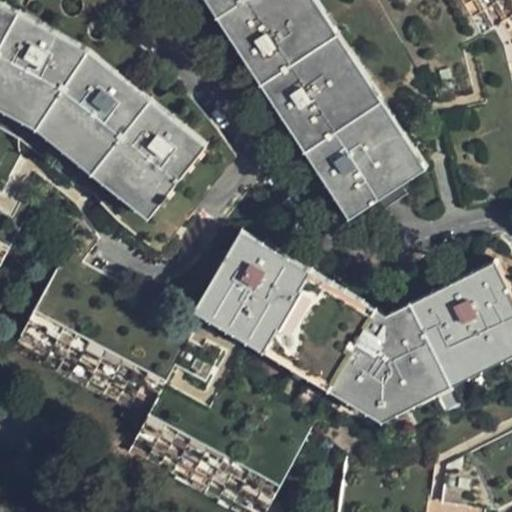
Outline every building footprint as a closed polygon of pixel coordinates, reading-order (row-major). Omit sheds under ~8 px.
[(318,0),(203,0),(349,223),(430,170),(318,0)] [(449,54),(458,49),(511,17),(511,0),(374,0),(418,73),(449,54)] [(0,9),(0,100),(35,120),(152,210),(202,148),(85,56),(0,9)] [(511,39),(458,49),(449,54),(460,102),(481,199),(511,192),(511,39)] [(0,182),(0,269),(37,203),(0,182)] [(244,228),(195,313),(384,424),(511,358),(511,289),(498,260),(378,317),(244,228)] [(58,263),(12,349),(142,420),(174,359),(188,333),(58,263)] [(174,366),(141,427),(127,452),(235,511),(264,511),(305,438),(174,366)] [(486,511),(511,511),(511,431),(447,464),(443,502),(487,509),(486,511)] [(344,468),(338,511),(429,511),(433,468),(344,468)]
